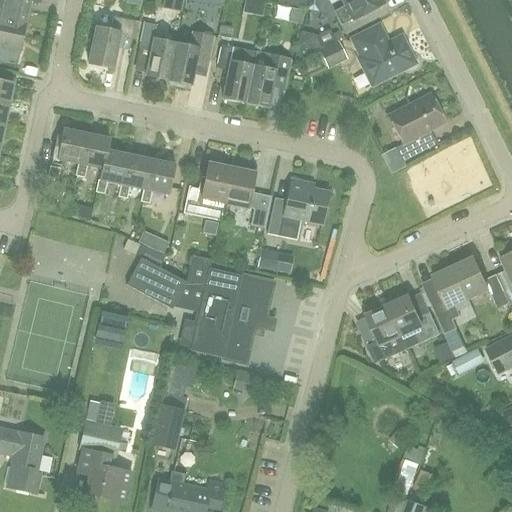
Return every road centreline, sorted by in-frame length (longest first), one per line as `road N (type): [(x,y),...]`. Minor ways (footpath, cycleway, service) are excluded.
road 1 (residential): [(341,284),(364,200),(356,168),(58,96)]
road 2 (residential): [(280,511),(341,284)]
road 3 (residential): [(511,174),(419,0)]
road 4 (residential): [(341,284),(511,204)]
road 5 (residential): [(0,215),(23,220),(41,105),(58,96)]
